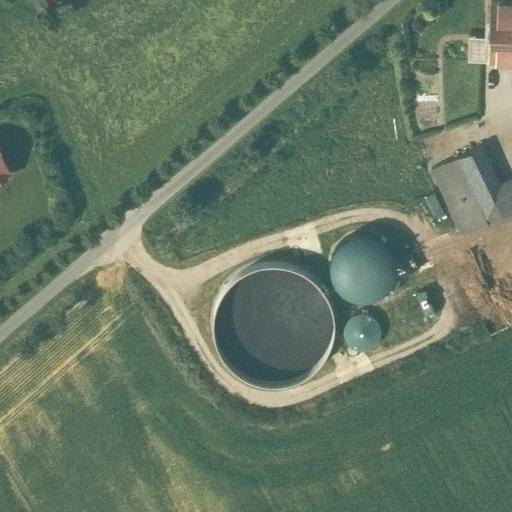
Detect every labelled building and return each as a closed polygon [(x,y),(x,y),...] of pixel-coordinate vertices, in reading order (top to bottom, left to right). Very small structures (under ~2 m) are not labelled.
[(511,0),(496,0),(495,57),(511,57),(511,0)] [(511,177),(500,183),(482,142),(431,166),(462,232),(511,209),(511,177)] [(0,148),(0,174),(9,171),(0,148)] [(346,294),(399,289),(394,230),(341,235),(346,294)] [(230,379),(331,377),(329,264),(227,266),(230,379)] [(359,308),(347,333),(375,346),(387,321),(359,308)]
